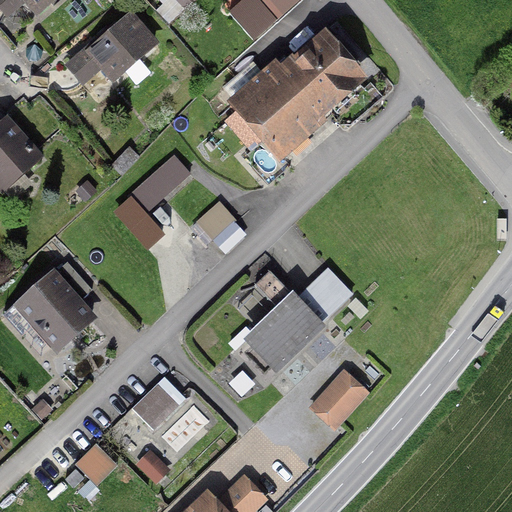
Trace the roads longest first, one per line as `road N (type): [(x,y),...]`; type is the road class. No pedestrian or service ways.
road 1 (residential): [(0,483),(426,79)]
road 2 (primary): [(511,285),(314,511)]
road 3 (residential): [(511,170),(426,79)]
